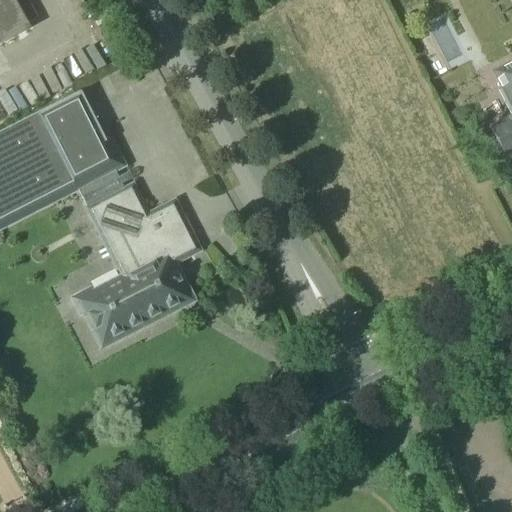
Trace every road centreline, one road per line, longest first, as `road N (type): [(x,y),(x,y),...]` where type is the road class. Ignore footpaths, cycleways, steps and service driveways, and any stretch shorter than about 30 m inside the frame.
road 1 (unclassified): [(387,385),(160,0)]
road 2 (tertiary): [(137,511),(387,385)]
road 3 (tertiary): [(387,385),(511,321)]
